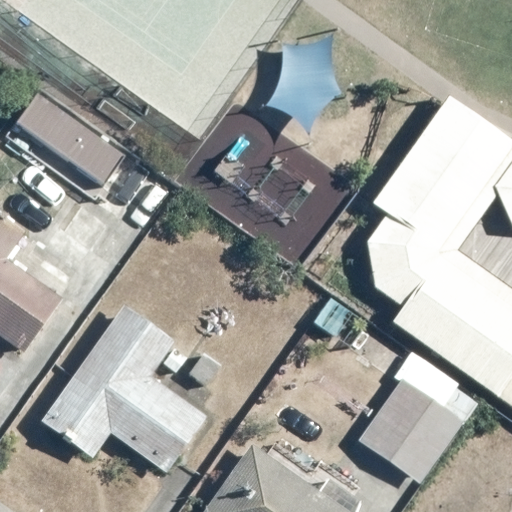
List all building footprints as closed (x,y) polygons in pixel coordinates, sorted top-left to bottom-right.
[(511,287),(445,241),(511,142),(511,141),(449,96),(373,202),(387,212),(367,240),(375,287),(403,306),(393,322),(511,406),(511,287)] [(171,189),(110,145),(76,191),(137,235),(171,189)] [(511,162),(495,186),(511,224),(511,162)] [(0,215),(0,335),(24,352),(62,297),(7,259),(25,233),(0,215)] [(125,306),(41,421),(92,458),(111,433),(166,473),(207,417),(151,377),(176,342),(125,306)] [(479,401),(408,350),(387,379),(394,384),(353,441),(417,487),(479,401)] [(346,511),(252,444),(202,511),(346,511)]
